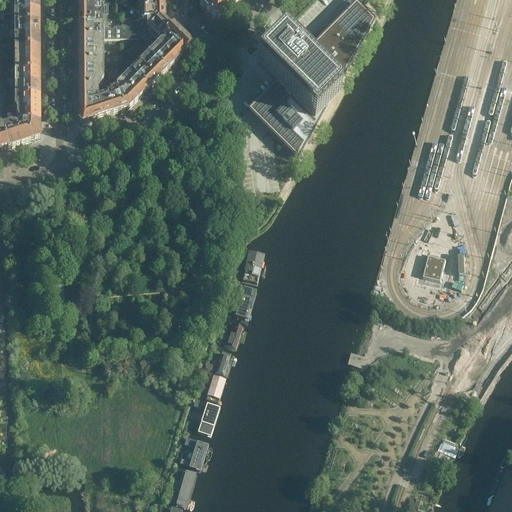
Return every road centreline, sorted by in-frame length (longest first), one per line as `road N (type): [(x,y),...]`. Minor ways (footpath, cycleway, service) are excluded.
road 1 (residential): [(59,166),(148,128),(219,54)]
road 2 (residential): [(59,0),(59,166)]
